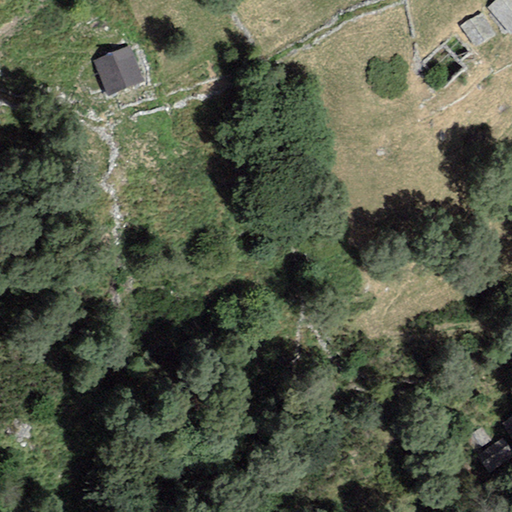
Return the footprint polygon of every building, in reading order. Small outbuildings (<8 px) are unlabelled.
[(511,0),(496,0),(488,7),(511,34),(511,0)] [(495,36),(481,14),(458,28),(472,50),(495,36)] [(470,52),(451,33),(419,63),(444,89),(467,67),(461,61),(470,52)] [(128,47),(92,62),(107,97),(143,81),(128,47)] [(511,415),(499,423),(511,442),(511,415)] [(488,474),(511,457),(511,452),(502,438),(475,456),(488,474)]
